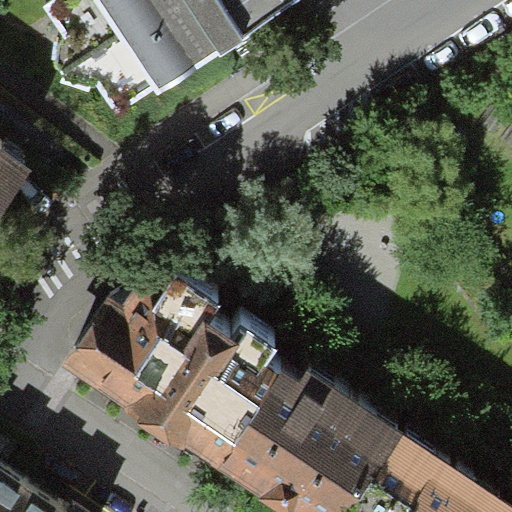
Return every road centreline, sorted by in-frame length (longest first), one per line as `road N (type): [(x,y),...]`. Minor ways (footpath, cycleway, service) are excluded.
road 1 (residential): [(459,0),(131,211)]
road 2 (residential): [(202,511),(0,377)]
road 3 (residential): [(131,211),(21,283)]
